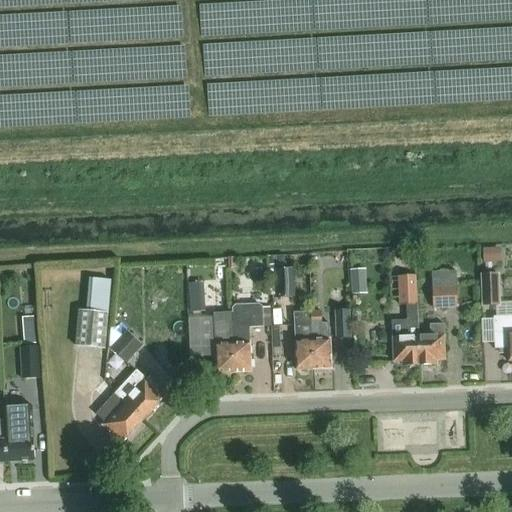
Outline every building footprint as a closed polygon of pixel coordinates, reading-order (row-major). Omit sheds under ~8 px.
[(502,263),(501,249),(484,250),(484,264),(502,263)] [(416,265),(415,251),(401,252),(402,266),(416,265)] [(285,257),(269,258),(269,276),(275,276),(275,270),(285,270),(285,257)] [(285,270),(275,270),(275,276),(276,300),(296,299),(295,270),(285,270)] [(366,271),(351,272),(353,296),(368,295),(366,271)] [(432,273),(433,289),(433,311),(458,310),(457,272),(432,273)] [(500,275),(481,275),(482,308),(501,308),(500,275)] [(399,278),(400,307),(418,306),(417,277),(399,278)] [(206,313),(205,303),(190,304),(191,314),(206,313)] [(231,317),(234,374),(254,373),(253,357),(254,356),(253,329),(266,328),(265,306),(235,307),(233,309),(233,314),(231,314),(231,317)] [(272,309),(265,309),(266,328),(273,328),(272,309)] [(420,367),(419,339),(418,324),(418,309),(407,309),(408,323),(393,323),(395,363),(403,363),(403,368),(420,367)] [(87,312),(80,311),(77,347),(105,350),(108,314),(87,312)] [(351,311),(335,312),(336,341),(352,340),(351,311)] [(312,313),(311,313),(314,371),(331,370),(329,322),(323,322),(322,312),(312,313)] [(314,371),(311,313),(294,314),(297,371),(314,371)] [(217,375),(234,374),(231,317),(231,314),(214,315),(217,375)] [(509,363),(511,362),(511,317),(494,319),(495,350),(501,350),(501,354),(509,353),(509,363)] [(23,319),(24,329),(36,328),(36,318),(23,319)] [(431,338),(419,339),(420,367),(437,366),(437,362),(445,362),(444,339),(445,339),(445,326),(430,327),(431,338)] [(281,330),(273,331),(274,350),(281,349),(281,330)] [(127,365),(143,347),(127,333),(111,350),(127,365)] [(40,348),(22,349),(24,381),(42,380),(40,348)] [(115,395),(144,421),(164,398),(155,390),(158,386),(150,378),(146,381),(136,372),(115,395)] [(123,444),(144,421),(115,395),(97,415),(106,424),(103,427),(123,444)] [(4,409),(7,464),(36,463),(34,440),(35,440),(33,407),(4,409)]
